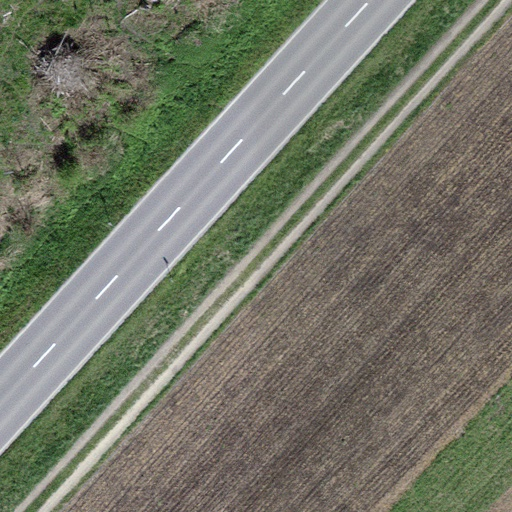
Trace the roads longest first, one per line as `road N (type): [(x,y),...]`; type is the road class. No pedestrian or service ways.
road 1 (track): [(501,0),(28,511)]
road 2 (secondary): [(372,0),(0,406)]
